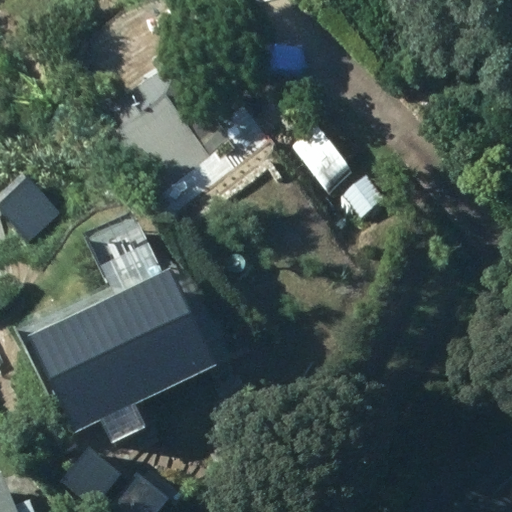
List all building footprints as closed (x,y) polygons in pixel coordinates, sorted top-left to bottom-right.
[(407,0),(413,8),(424,0),(407,0)] [(113,132),(156,191),(249,125),(226,93),(187,120),(158,80),(133,98),(126,89),(101,107),(117,129),(113,132)] [(234,139),(246,154),(258,144),(246,129),(234,139)] [(345,192),(363,213),(383,195),(366,174),(345,192)] [(138,403),(221,362),(196,313),(199,311),(177,265),(33,336),(81,432),(106,419),(115,437),(147,421),(138,403)] [(0,511),(36,511),(31,496),(15,502),(4,471),(0,472),(0,511)]
